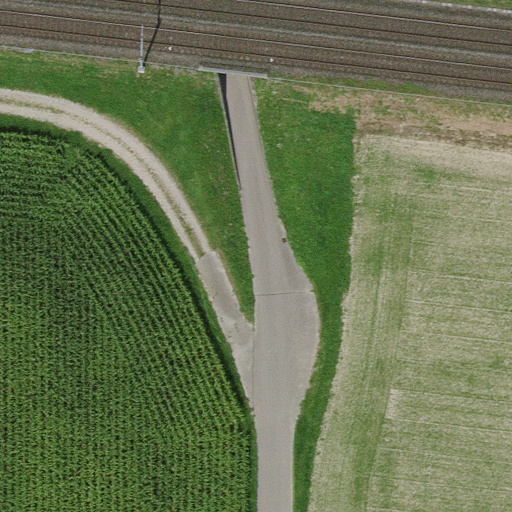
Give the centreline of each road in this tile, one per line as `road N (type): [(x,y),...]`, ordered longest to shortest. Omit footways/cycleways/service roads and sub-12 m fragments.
road 1 (unclassified): [(281,511),(274,237),(228,0)]
road 2 (track): [(0,106),(82,121),(154,168),(207,246),(281,423)]
